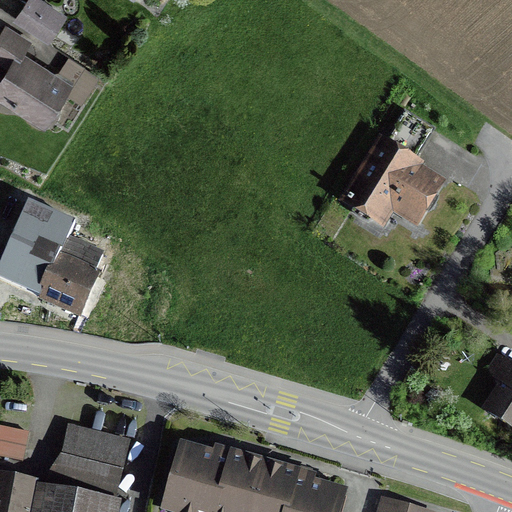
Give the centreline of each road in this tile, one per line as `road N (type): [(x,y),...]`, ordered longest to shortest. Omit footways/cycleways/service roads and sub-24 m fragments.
road 1 (secondary): [(356,435),(108,366),(0,346)]
road 2 (residential): [(356,435),(511,177)]
road 3 (secondary): [(505,488),(356,435)]
